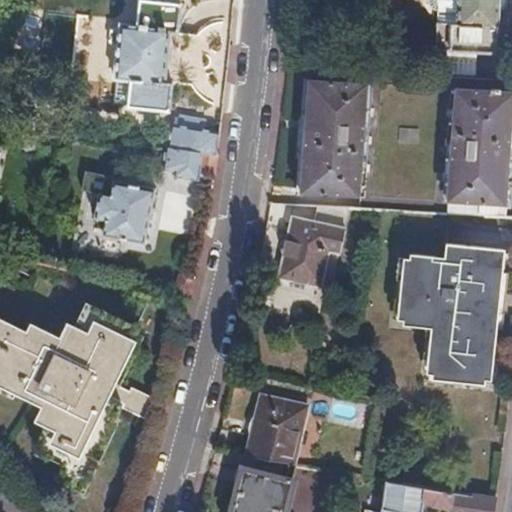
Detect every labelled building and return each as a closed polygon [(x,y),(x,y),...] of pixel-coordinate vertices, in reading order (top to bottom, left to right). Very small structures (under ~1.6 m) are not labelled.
[(497,53),(499,0),(459,0),(458,24),(435,23),(433,56),(471,58),(472,52),(497,53)] [(119,48),(115,81),(117,81),(131,83),(128,106),(128,108),(169,113),(172,85),(164,83),(171,33),(177,34),(181,6),(140,1),(136,27),(121,25),(121,28),(111,32),(110,42),(119,48)] [(300,193),(360,197),(359,209),(463,216),(505,218),(507,190),(510,190),(511,159),(511,92),(500,92),(501,90),(493,89),(493,91),(456,89),(457,77),(417,75),(369,71),(368,84),(309,80),(308,96),(306,96),(299,177),(302,177),(300,193)] [(131,83),(117,81),(115,105),(128,106),(131,83)] [(171,132),(157,130),(154,145),(158,146),(168,147),(217,156),(220,133),(205,130),(206,122),(180,117),(178,126),(172,125),(171,132)] [(168,147),(158,146),(155,166),(164,168),(168,147)] [(217,156),(168,147),(164,168),(164,170),(175,172),(175,176),(198,180),(199,173),(214,175),(217,156)] [(106,222),(103,235),(145,244),(157,190),(114,181),(111,196),(100,194),(94,219),(106,222)] [(319,286),(328,251),(340,254),(350,209),(317,207),(313,225),(292,220),(280,278),(319,286)] [(404,312),(403,326),(425,328),(425,323),(432,323),(432,329),(429,367),(434,367),(433,380),(454,383),(455,377),(465,378),(465,383),(486,386),(488,373),(493,373),(498,328),(492,327),(495,294),(501,295),(506,250),(447,244),(445,258),(445,265),(435,264),(435,258),(410,255),(409,269),(403,269),(399,312),(404,312)] [(193,280),(178,277),(174,296),(189,299),(193,280)] [(124,351),(135,329),(84,303),(72,327),(65,323),(56,341),(26,325),(22,334),(0,322),(0,380),(10,386),(7,392),(35,407),(28,421),(39,427),(29,444),(43,451),(41,455),(77,473),(87,452),(86,451),(102,420),(108,423),(117,405),(104,398),(112,383),(105,379),(121,348),(124,351)] [(306,406),(260,395),(246,456),(294,465),(306,406)] [(332,511),(340,473),(296,465),(291,483),(244,470),(232,511),(332,511)] [(494,511),(496,500),(386,481),(381,511),(384,511),(422,511),(424,501),(432,502),(433,503),(434,504),(447,507),(452,503),(450,511),(494,511)]
